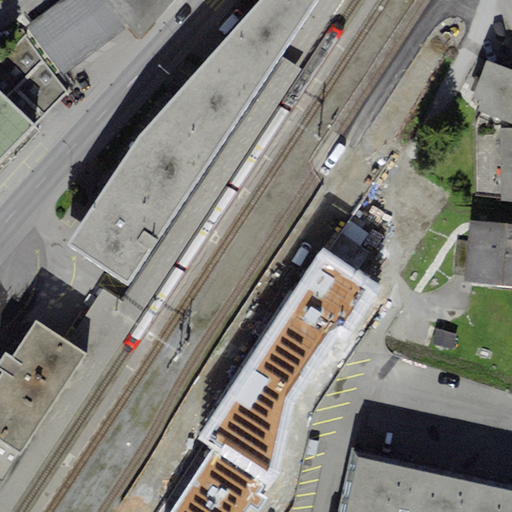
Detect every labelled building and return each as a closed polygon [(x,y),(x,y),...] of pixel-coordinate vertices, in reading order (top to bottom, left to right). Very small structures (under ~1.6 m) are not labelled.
[(141,42),(178,0),(59,0),(30,21),(64,74),(128,27),(141,42)] [(127,283),(318,0),(261,0),(136,141),(69,243),(127,283)] [(0,68),(0,90),(38,127),(69,95),(29,39),(0,68)] [(9,511),(298,67),(285,58),(134,290),(126,303),(103,289),(68,340),(89,356),(24,455),(16,468),(6,483),(0,492),(0,511),(9,511)] [(511,70),(486,61),(472,96),(482,101),(477,111),(511,124),(511,70)] [(0,163),(35,128),(0,94),(0,163)] [(511,224),(511,128),(500,130),(500,223),(511,224)] [(511,286),(511,224),(500,223),(471,221),(463,282),(511,286)] [(382,289),(323,248),(197,440),(212,450),(263,483),(269,487),(277,474),(294,402),(382,289)] [(0,370),(3,372),(0,375),(0,439),(24,455),(89,356),(68,340),(35,321),(11,358),(5,354),(0,360),(0,370)] [(0,479),(6,483),(16,468),(24,455),(0,439),(0,479)] [(256,493),(263,483),(212,450),(170,511),(246,511),(251,506),(257,510),(265,499),(256,493)] [(511,511),(511,489),(352,454),(339,511),(511,511)]
